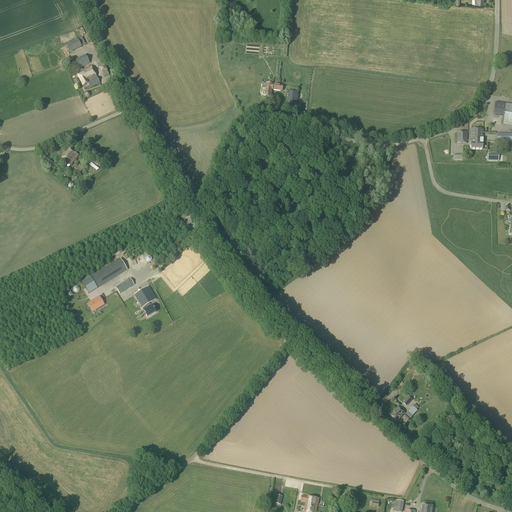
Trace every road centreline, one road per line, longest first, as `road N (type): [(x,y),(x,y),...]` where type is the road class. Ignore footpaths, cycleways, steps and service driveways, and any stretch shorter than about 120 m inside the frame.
road 1 (unclassified): [(195,231),(239,137),(257,120),(290,119),(383,145),(467,119),(492,70),(497,0)]
road 2 (unclassified): [(506,511),(451,486),(290,339)]
road 3 (unclassified): [(125,511),(192,459),(290,339)]
road 4 (unclassified): [(290,339),(195,231)]
road 5 (unclassified): [(195,231),(128,108)]
road 6 (unclassified): [(128,108),(41,145),(0,145)]
